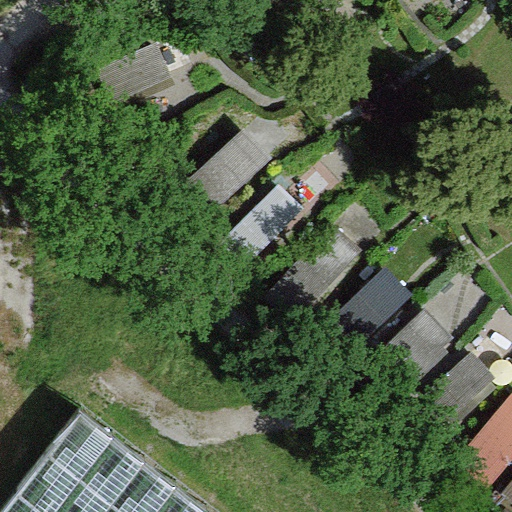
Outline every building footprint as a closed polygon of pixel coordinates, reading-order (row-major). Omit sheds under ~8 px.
[(238,0),(196,0),(217,31),(246,11),(238,0)] [(153,45),(100,68),(115,101),(167,78),(153,45)] [(262,156),(239,132),(179,191),(203,215),(262,156)] [(275,188),(223,240),(242,259),(294,207),(275,188)] [(331,227),(277,285),(301,308),(355,250),(331,227)] [(382,273),(344,313),(364,332),(402,292),(382,273)] [(417,322),(370,368),(397,395),(444,349),(417,322)] [(448,374),(428,393),(454,420),(474,400),(448,374)] [(511,397),(462,458),(491,481),(511,455),(511,397)]
